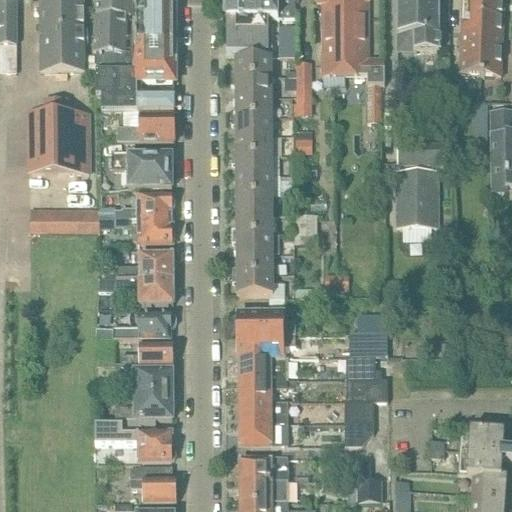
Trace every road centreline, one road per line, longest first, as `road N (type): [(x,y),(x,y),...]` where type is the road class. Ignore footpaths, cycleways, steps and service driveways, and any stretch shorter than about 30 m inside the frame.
road 1 (tertiary): [(199,511),(197,0)]
road 2 (residential): [(395,462),(398,398),(511,398)]
